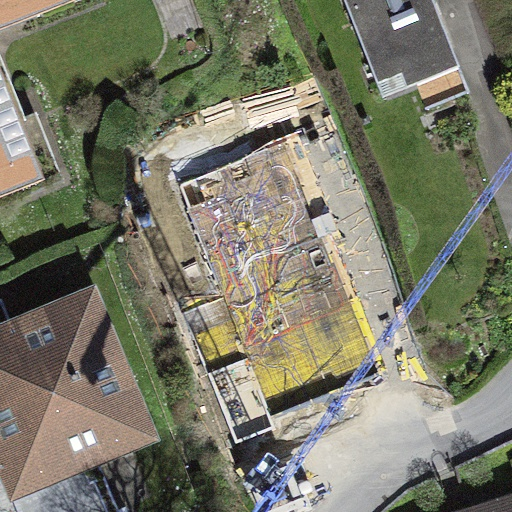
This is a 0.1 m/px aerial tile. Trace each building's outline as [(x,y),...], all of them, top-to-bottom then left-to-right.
[(0,0),(0,180),(43,165),(0,48),(0,17),(47,0),(0,0)] [(404,0),(325,0),(357,85),(426,60),(404,0)] [(227,140),(134,169),(176,306),(270,278),(227,140)] [(64,297),(0,321),(0,496),(64,472),(123,449),(64,297)] [(511,511),(511,488),(428,511),(511,511)]
